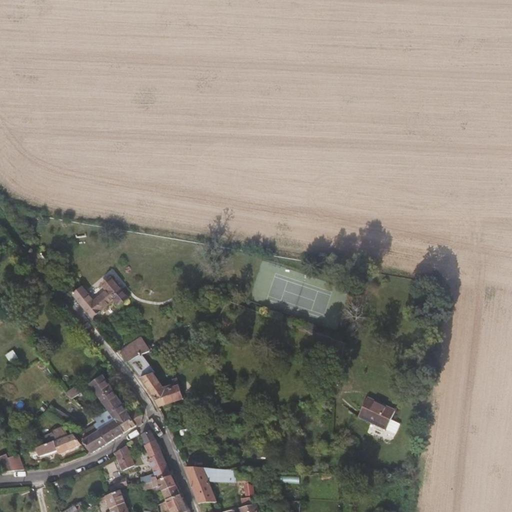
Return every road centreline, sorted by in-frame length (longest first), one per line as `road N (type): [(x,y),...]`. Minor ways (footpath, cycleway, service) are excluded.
road 1 (residential): [(158,420),(0,220)]
road 2 (residential): [(0,482),(59,476),(158,420)]
